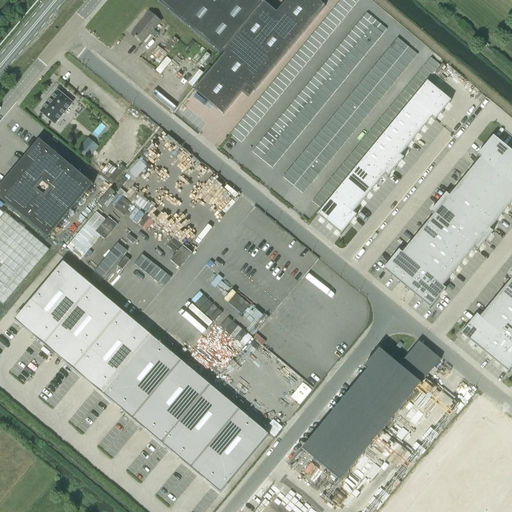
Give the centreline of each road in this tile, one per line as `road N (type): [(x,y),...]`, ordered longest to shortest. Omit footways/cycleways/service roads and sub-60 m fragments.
road 1 (unclassified): [(63,40),(394,310)]
road 2 (unclassified): [(229,511),(394,310)]
road 3 (unknown): [(464,367),(351,511)]
road 4 (unclassified): [(394,310),(511,406)]
